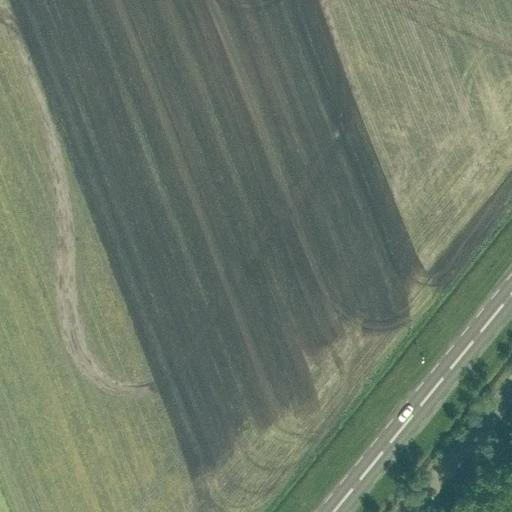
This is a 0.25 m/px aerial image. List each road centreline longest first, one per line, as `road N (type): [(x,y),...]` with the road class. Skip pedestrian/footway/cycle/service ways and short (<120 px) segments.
road 1 (primary): [(331,511),(511,290)]
road 2 (unclassified): [(410,511),(511,387)]
